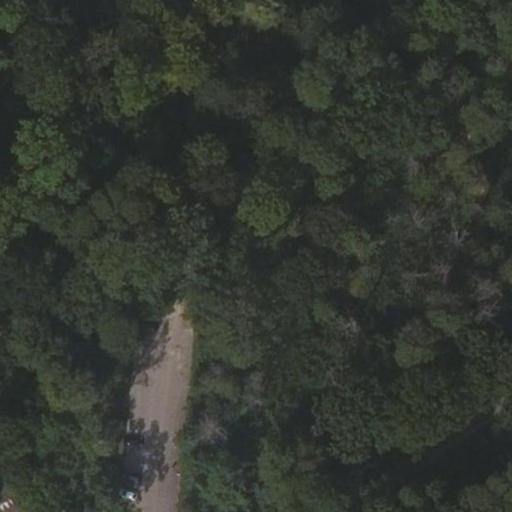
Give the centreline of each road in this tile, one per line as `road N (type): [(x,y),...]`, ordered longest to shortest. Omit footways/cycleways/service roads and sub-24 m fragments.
road 1 (track): [(137,27),(162,314)]
road 2 (unclassified): [(361,511),(511,401)]
